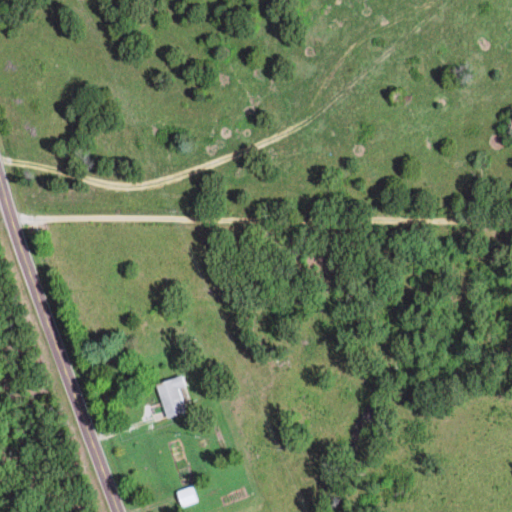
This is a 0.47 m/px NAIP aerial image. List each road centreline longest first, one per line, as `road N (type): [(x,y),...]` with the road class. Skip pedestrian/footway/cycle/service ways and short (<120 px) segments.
road 1 (residential): [(511,223),(9,218)]
road 2 (tertiary): [(115,511),(25,275),(0,186)]
